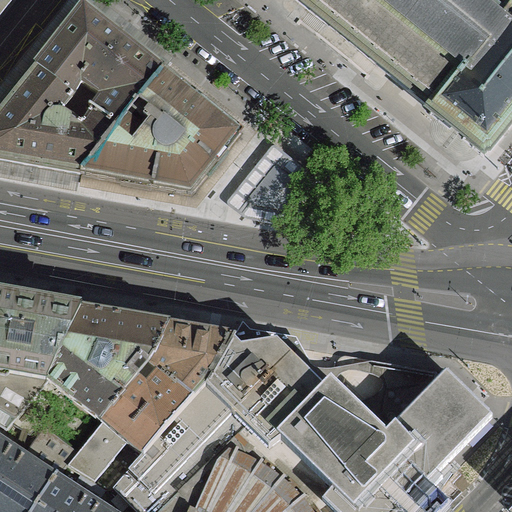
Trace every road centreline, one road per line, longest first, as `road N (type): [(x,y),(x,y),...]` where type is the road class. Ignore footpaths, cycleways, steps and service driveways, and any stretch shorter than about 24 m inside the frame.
road 1 (secondary): [(0,224),(511,304)]
road 2 (residential): [(172,0),(474,249)]
